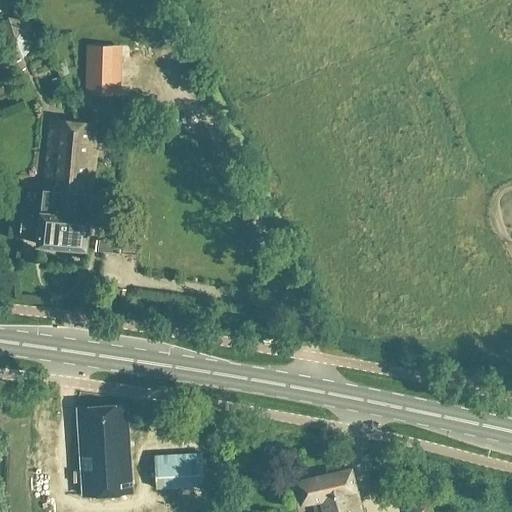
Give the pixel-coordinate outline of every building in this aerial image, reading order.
[(6,16),(0,23),(0,52),(0,53),(22,56),(35,40),(28,19),(6,16)] [(155,96),(156,48),(86,47),(85,95),(155,96)] [(66,192),(74,121),(49,119),(40,210),(39,210),(38,219),(21,218),(19,235),(36,236),(36,244),(57,246),(58,231),(65,232),(67,212),(61,212),(64,192),(66,192)] [(98,124),(74,121),(66,192),(64,192),(61,212),(67,212),(65,232),(58,231),(57,246),(85,249),(89,215),(88,215),(98,124)] [(122,186),(105,185),(103,206),(120,207),(122,186)] [(101,405),(106,493),(130,491),(126,437),(127,437),(125,404),(101,405)] [(82,494),(106,493),(101,405),(77,407),(82,494)] [(54,464),(63,463),(60,441),(50,443),(54,464)] [(201,453),(137,457),(139,490),(203,486),(201,453)] [(313,511),(360,511),(350,468),(294,481),(300,504),(311,501),(313,511)] [(410,511),(431,511),(428,498),(408,501),(410,511)]
